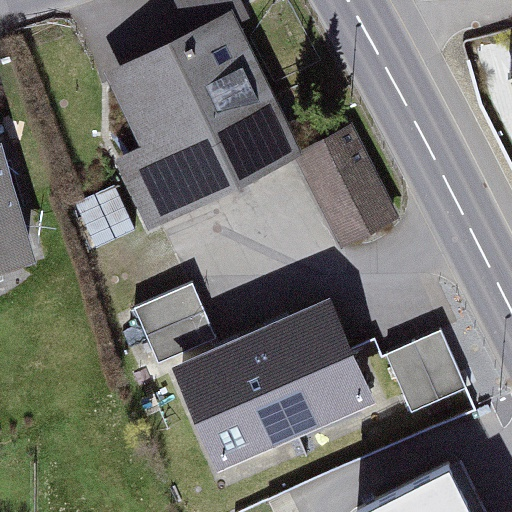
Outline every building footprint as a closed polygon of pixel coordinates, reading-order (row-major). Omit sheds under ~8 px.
[(243,9),(115,75),(152,147),(122,162),(159,233),(316,152),(243,9)] [(0,120),(0,263),(40,251),(0,120)] [(137,291),(150,338),(211,321),(198,275),(137,291)] [(348,290),(172,363),(217,473),(393,400),(348,290)] [(441,322),(388,344),(410,400),(463,378),(441,322)] [(500,511),(475,462),(375,511),(500,511)]
